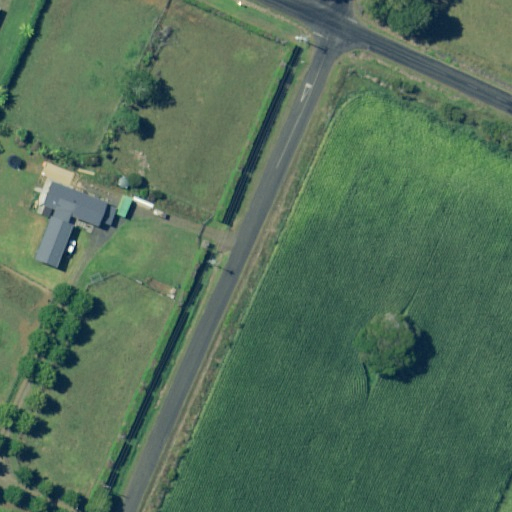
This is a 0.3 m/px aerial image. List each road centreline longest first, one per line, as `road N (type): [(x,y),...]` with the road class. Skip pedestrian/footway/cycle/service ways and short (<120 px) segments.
road 1 (unclassified): [(337,27),(125,511)]
road 2 (unclassified): [(511,105),(337,27)]
